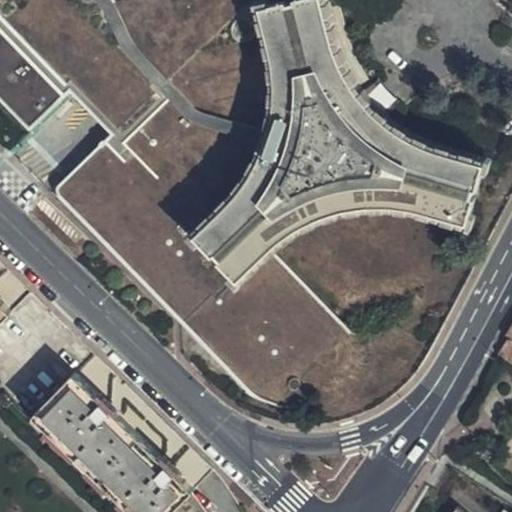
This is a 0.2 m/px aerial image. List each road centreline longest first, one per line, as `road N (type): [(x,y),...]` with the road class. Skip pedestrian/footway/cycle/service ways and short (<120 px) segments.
road 1 (residential): [(0,215),(220,431)]
road 2 (residential): [(452,367),(405,412),(349,441),(268,444),(220,431)]
road 3 (tertiary): [(362,511),(452,367)]
road 4 (tertiary): [(452,367),(511,259)]
